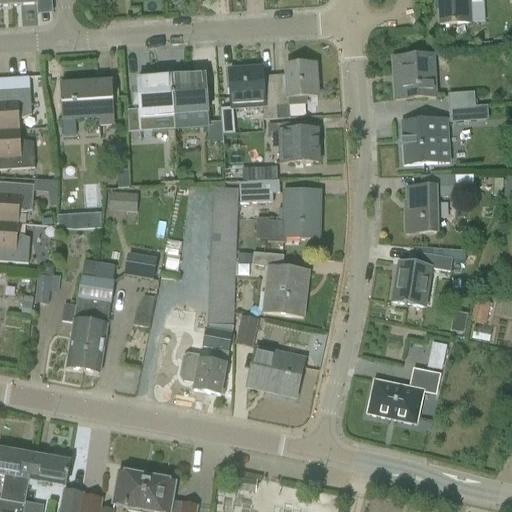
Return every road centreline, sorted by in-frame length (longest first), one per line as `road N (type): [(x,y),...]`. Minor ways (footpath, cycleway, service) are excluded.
road 1 (residential): [(320,453),(359,241),(349,24)]
road 2 (tertiary): [(320,453),(0,392)]
road 3 (residential): [(69,39),(349,24)]
road 4 (tertiary): [(511,496),(320,453)]
